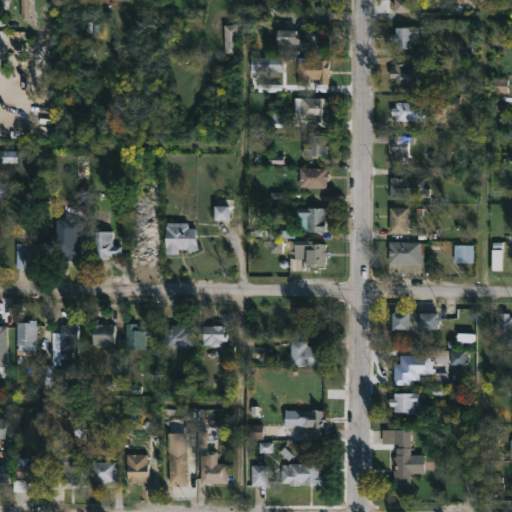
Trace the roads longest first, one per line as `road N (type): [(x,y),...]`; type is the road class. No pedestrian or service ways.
road 1 (residential): [(511,295),(0,292)]
road 2 (tertiary): [(363,0),(362,511)]
